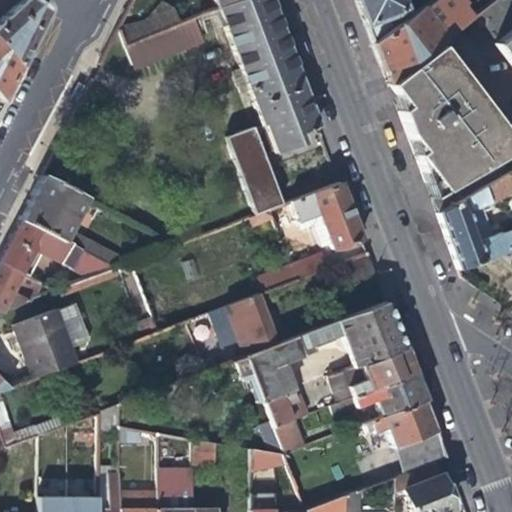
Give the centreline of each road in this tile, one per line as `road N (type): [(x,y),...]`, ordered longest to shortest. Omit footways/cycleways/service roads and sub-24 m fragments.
road 1 (tertiary): [(312,0),(423,299)]
road 2 (tertiary): [(423,299),(504,511)]
road 3 (tertiary): [(0,177),(82,11)]
